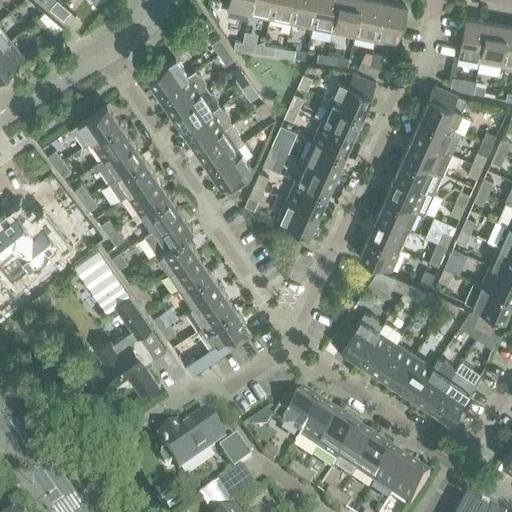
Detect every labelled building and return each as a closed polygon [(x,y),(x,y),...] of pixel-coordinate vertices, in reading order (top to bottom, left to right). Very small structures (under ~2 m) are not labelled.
[(56,0),(50,8),(54,12),(61,3),(56,0)] [(245,12),(246,12),(248,0),(224,0),(221,16),(243,21),(245,12)] [(248,0),(246,12),(267,16),(270,0),(248,0)] [(287,32),(289,21),(287,21),(291,0),(270,0),(267,16),(268,17),(266,26),(280,29),(280,31),(287,32)] [(291,0),(287,21),(289,21),(309,25),(314,0),(291,0)] [(314,0),(309,25),(330,30),(336,0),(314,0)] [(336,0),(330,30),(351,34),(358,0),(336,0)] [(358,0),(351,34),(372,39),(380,0),(358,0)] [(402,4),(384,0),(380,0),(372,39),(394,44),(402,4)] [(70,11),(61,3),(54,12),(63,19),(70,11)] [(455,56),(477,60),(484,20),(462,16),(455,56)] [(496,75),(498,64),(505,24),(484,20),(477,60),(475,71),(496,75)] [(498,64),(511,66),(511,25),(505,24),(498,64)] [(208,42),(216,53),(224,47),(216,36),(208,42)] [(0,72),(21,55),(8,39),(0,44),(0,72)] [(233,48),(240,49),(241,40),(234,39),(233,48)] [(256,43),(241,40),(240,49),(259,52),(261,44),(263,44),(264,39),(256,43)] [(259,52),(280,55),(282,47),(263,44),(261,44),(259,52)] [(230,56),(224,47),(216,53),(222,62),(230,56)] [(294,48),(282,47),(280,55),(293,57),(294,48)] [(316,61),(323,62),(325,54),(317,52),(316,61)] [(337,55),(325,54),(323,62),(336,64),(337,55)] [(143,75),(156,93),(185,74),(172,55),(143,75)] [(357,68),(365,72),(367,63),(361,60),(357,68)] [(379,69),(367,63),(365,72),(376,77),(379,69)] [(193,68),(185,74),(156,93),(168,111),(205,86),(204,85),(205,81),(200,75),(198,75),(193,68)] [(324,88),(321,95),(360,112),(373,82),(351,71),(346,82),(337,78),(331,91),(324,88)] [(232,78),(239,89),(248,83),(241,72),(232,78)] [(300,72),(297,80),(295,83),(305,88),(310,76),(300,72)] [(460,77),(458,89),(463,90),(464,83),(472,84),(473,80),(460,77)] [(256,94),(248,83),(239,89),(247,100),(256,94)] [(463,90),(471,92),(472,84),(464,83),(463,90)] [(418,115),(459,134),(462,135),(470,118),(458,113),(459,110),(450,106),(455,94),(432,84),(418,115)] [(484,87),(472,84),(471,92),(482,95),(484,87)] [(210,92),(205,86),(168,111),(180,129),(217,104),(216,102),(217,99),(212,92),(210,92)] [(291,92),(286,103),(296,107),(301,96),(291,92)] [(324,106),(319,118),(351,132),(360,112),(321,95),(317,103),(324,106)] [(261,101),(251,107),(258,118),(268,111),(261,101)] [(82,145),(87,141),(86,140),(116,120),(103,102),(67,127),(72,133),(73,132),(82,145)] [(290,119),(296,107),(286,103),(281,115),(290,119)] [(222,110),(217,104),(180,129),(192,147),(230,122),(228,120),(229,117),(224,110),(222,110)] [(418,115),(409,135),(450,154),(459,134),(418,115)] [(319,118),(311,137),(343,151),(351,132),(319,118)] [(86,140),(87,141),(99,158),(128,138),(116,120),(86,140)] [(242,140),(230,122),(192,147),(204,165),(233,145),(242,140)] [(271,122),(261,129),(264,133),(264,134),(267,135),(273,123),(271,122)] [(483,130),(478,142),(488,147),(493,135),(483,130)] [(274,131),(269,143),(279,147),(284,136),(274,131)] [(409,135),(401,155),(441,173),(450,154),(409,135)] [(311,137),(302,158),(334,172),(343,151),(311,137)] [(498,137),(493,149),(503,153),(508,142),(498,137)] [(106,181),(112,177),(111,176),(141,156),(128,138),(99,158),(89,165),(94,171),(97,169),(106,181)] [(274,159),(279,147),(269,143),(264,155),(274,159)] [(250,170),(233,145),(204,165),(223,193),(247,177),(250,170)] [(46,154),(53,162),(61,157),(55,148),(46,154)] [(498,165),(503,153),(493,149),(488,161),(498,165)] [(474,150),(469,162),(479,167),(484,155),(474,150)] [(434,189),(441,173),(401,155),(392,174),(433,193),(435,194),(436,190),(434,189)] [(111,176),(112,177),(123,194),(153,174),(141,156),(111,176)] [(69,168),(61,157),(53,162),(61,174),(69,168)] [(302,158),(293,177),(325,192),(334,172),(302,158)] [(474,178),(479,167),(469,162),(464,174),(474,178)] [(256,172),(252,183),(261,187),(266,176),(256,172)] [(123,194),(136,212),(166,192),(153,174),(123,194)] [(392,174),(383,194),(415,209),(424,213),(433,193),(392,174)] [(293,177),(284,197),(316,211),(325,192),(293,177)] [(481,177),(476,188),(485,193),(490,181),(481,177)] [(73,189),(79,197),(88,191),(81,183),(73,189)] [(256,199),(261,187),(252,183),(246,195),(256,199)] [(480,204),(485,193),(476,188),(471,200),(480,204)] [(457,190),(452,201),(462,206),(467,194),(457,190)] [(97,203),(88,191),(79,197),(89,210),(97,203)] [(136,212),(148,229),(177,209),(166,192),(136,212)] [(383,194),(374,213),(406,228),(415,209),(383,194)] [(307,232),(316,211),(284,197),(275,218),(307,232)] [(456,217),(462,206),(452,201),(447,213),(456,217)] [(511,204),(505,202),(497,221),(511,228),(511,204)] [(181,233),(189,227),(177,209),(148,229),(160,247),(181,232),(181,233)] [(0,261),(6,269),(22,257),(28,265),(29,266),(28,266),(29,268),(30,267),(48,253),(48,252),(47,251),(47,252),(46,251),(56,242),(57,243),(58,242),(43,222),(41,223),(42,224),(31,233),(30,231),(32,230),(28,226),(16,211),(15,212),(16,213),(0,226),(0,261)] [(374,213),(365,234),(397,248),(406,228),(374,213)] [(83,216),(69,227),(77,237),(86,248),(99,237),(83,216)] [(422,235),(435,240),(444,245),(453,226),(431,216),(422,235)] [(458,228),(468,232),(473,221),(463,217),(458,228)] [(100,224),(106,232),(115,227),(108,218),(100,224)] [(488,241),(495,244),(511,252),(511,228),(497,221),(488,241)] [(124,238),(115,227),(106,232),(115,245),(124,238)] [(458,228),(453,239),(463,244),(468,232),(458,228)] [(160,247),(152,252),(164,270),(193,250),(181,233),(181,232),(160,247)] [(388,268),(397,248),(365,234),(356,254),(388,268)] [(435,265),(444,245),(435,240),(425,261),(435,265)] [(511,252),(495,244),(486,263),(511,274),(511,252)] [(107,309),(113,305),(127,295),(96,249),(76,263),(107,309)] [(164,270),(176,287),(205,268),(193,250),(164,270)] [(120,251),(111,257),(118,268),(127,262),(120,251)] [(469,253),(463,268),(480,275),(486,260),(469,253)] [(446,256),(440,267),(450,272),(455,260),(446,256)] [(511,274),(486,263),(477,284),(509,298),(511,292),(511,274)] [(445,283),(450,272),(440,267),(435,279),(445,283)] [(176,287),(188,305),(217,286),(205,268),(176,287)] [(417,280),(427,285),(432,273),(422,268),(417,280)] [(128,282),(133,291),(142,284),(136,276),(128,282)] [(389,287),(401,292),(402,291),(405,283),(394,277),(389,287)] [(509,298),(477,284),(471,281),(462,300),(501,318),(509,298)] [(416,287),(405,283),(402,291),(401,292),(412,297),(416,287)] [(151,298),(142,284),(133,291),(142,304),(151,298)] [(188,305),(201,323),(230,303),(217,286),(188,305)] [(43,289),(31,299),(39,310),(52,301),(43,289)] [(421,301),(441,309),(446,300),(425,291),(421,301)] [(148,326),(127,295),(113,305),(129,329),(110,343),(107,339),(93,349),(100,360),(98,361),(113,384),(126,375),(141,396),(158,385),(142,362),(152,355),(137,333),(148,326)] [(457,305),(446,300),(441,309),(453,314),(457,305)] [(242,322),(230,303),(201,323),(201,324),(195,328),(207,346),(214,342),(221,337),(228,347),(249,332),(242,322)] [(337,345),(356,358),(380,323),(378,322),(378,318),(371,313),(367,314),(362,311),(358,317),(357,316),(352,325),(342,318),(328,339),(338,345),(337,345)] [(152,319),(157,326),(166,320),(161,313),(152,319)] [(471,326),(480,329),(485,318),(476,314),(471,326)] [(494,322),(485,318),(480,329),(489,333),(494,322)] [(175,334),(166,320),(157,326),(167,340),(175,334)] [(381,324),(380,323),(356,358),(374,370),(394,341),(395,342),(401,332),(383,320),(381,324)] [(374,370),(392,382),(412,353),(395,342),(394,341),(374,370)] [(392,382),(409,394),(429,365),(412,353),(392,382)] [(431,366),(429,365),(409,394),(428,406),(453,369),(452,368),(451,364),(445,359),(441,360),(437,357),(431,366)] [(471,381),(453,369),(428,406),(446,419),(471,381)] [(270,418),(298,437),(318,408),(289,389),(270,418)] [(293,445),(311,457),(336,420),(318,408),(298,437),(293,445)] [(176,473),(220,442),(201,413),(176,431),(172,426),(154,438),(157,443),(156,444),(162,453),(158,456),(157,460),(162,466),(165,467),(170,464),(176,473)] [(311,457),(329,468),(354,432),(336,420),(311,457)] [(348,479),(353,473),(372,444),(354,432),(329,468),(333,471),(334,469),(348,479)] [(231,471),(248,459),(233,437),(216,449),(231,471)] [(511,438),(498,460),(511,469),(511,438)] [(353,473),(370,484),(390,456),(372,444),(353,473)] [(271,463),(276,455),(265,448),(260,456),(271,463)] [(370,484),(388,496),(408,467),(390,456),(370,484)] [(286,473),(296,480),(302,471),(291,465),(286,473)] [(426,479),(408,467),(388,496),(407,508),(426,479)] [(228,503),(253,486),(240,468),(216,484),(228,503)] [(312,478),(302,471),(296,480),(307,487),(312,478)] [(166,484),(155,491),(162,501),(172,495),(166,484)] [(322,497),(332,504),(338,495),(327,488),(322,497)] [(348,502),(338,495),(332,504),(343,511),(348,502)] [(174,496),(163,503),(169,511),(171,511),(181,506),(174,496)]
